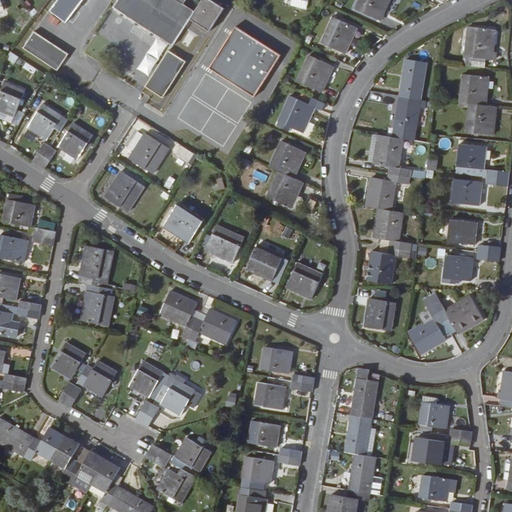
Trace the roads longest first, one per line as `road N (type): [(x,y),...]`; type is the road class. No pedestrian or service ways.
road 1 (residential): [(334,337),(351,248),(336,188),(337,132),(359,82),(389,48),(468,0)]
road 2 (residential): [(71,200),(34,382),(42,400),(101,434),(131,435)]
road 3 (residential): [(71,200),(178,265),(334,337)]
road 4 (residential): [(305,511),(334,337)]
road 5 (residential): [(466,365),(483,469),(477,511)]
road 6 (residential): [(334,337),(407,371),(466,365)]
road 7 (residential): [(466,365),(504,316),(511,252)]
road 8 (residential): [(71,200),(120,123),(113,92)]
